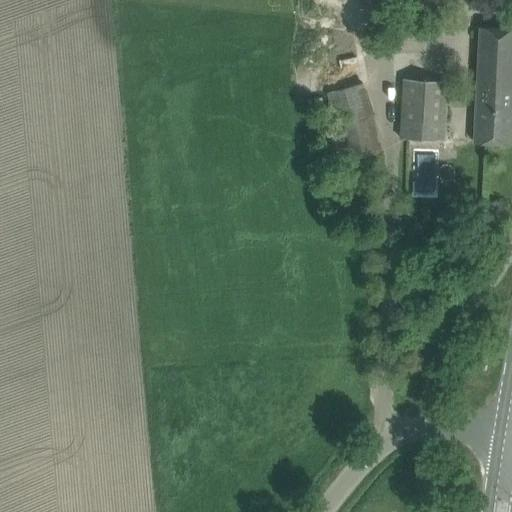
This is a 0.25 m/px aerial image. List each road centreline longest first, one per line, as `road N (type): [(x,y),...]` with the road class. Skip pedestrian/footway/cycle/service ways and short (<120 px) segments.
road 1 (unknown): [(375,457),(392,79),(397,58),(473,21),(479,0)]
road 2 (unclassified): [(328,511),(375,457),(406,435),(501,426)]
